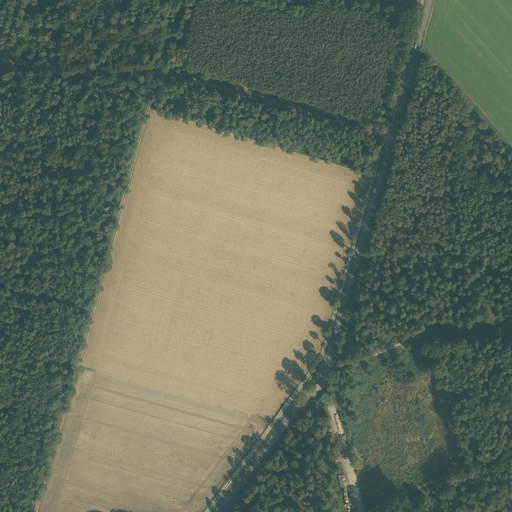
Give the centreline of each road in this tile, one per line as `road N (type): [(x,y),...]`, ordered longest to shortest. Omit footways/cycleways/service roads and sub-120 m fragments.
road 1 (secondary): [(218,511),(325,365),(431,0)]
road 2 (track): [(179,0),(36,511)]
road 3 (track): [(390,137),(159,71),(73,76),(0,57)]
road 4 (track): [(325,365),(424,335),(511,332)]
road 5 (track): [(364,511),(511,446)]
road 6 (track): [(418,45),(511,151)]
road 7 (track): [(138,144),(0,155)]
